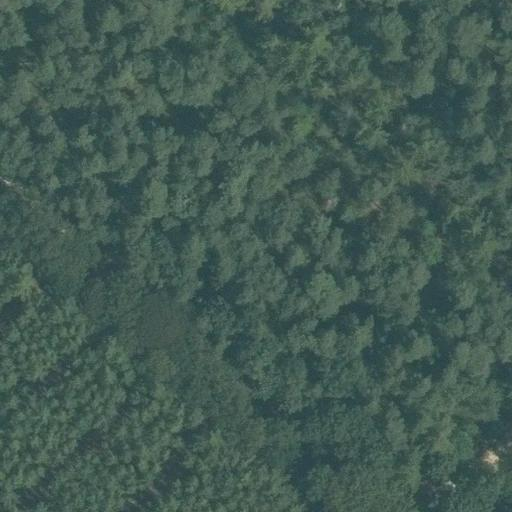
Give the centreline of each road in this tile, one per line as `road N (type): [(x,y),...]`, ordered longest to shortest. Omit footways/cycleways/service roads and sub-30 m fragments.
road 1 (track): [(0,173),(391,511)]
road 2 (track): [(236,0),(511,263)]
